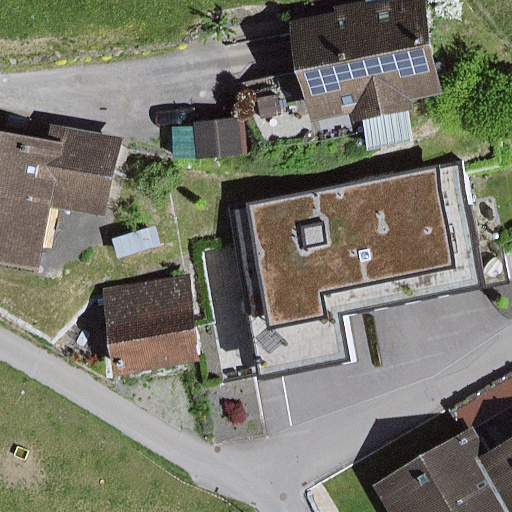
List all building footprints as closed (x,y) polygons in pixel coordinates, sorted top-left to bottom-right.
[(341,15),(300,24),(321,125),(362,117),(364,127),(373,125),(378,152),(424,142),(419,116),(427,114),(425,104),(458,97),(437,0),(370,0),(370,1),(339,8),(341,15)] [(242,118),(198,123),(203,160),(246,155),(242,118)] [(0,262),(58,272),(68,210),(119,219),(132,140),(53,127),(51,139),(0,130),(0,262)] [(494,291),(469,161),(234,208),(268,383),(360,365),(351,320),(494,291)] [(195,274),(108,290),(124,379),(211,363),(195,274)] [(511,511),(511,495),(491,460),(498,456),(482,429),(383,489),(396,511),(511,511)] [(511,447),(498,456),(491,460),(511,495),(511,447)]
